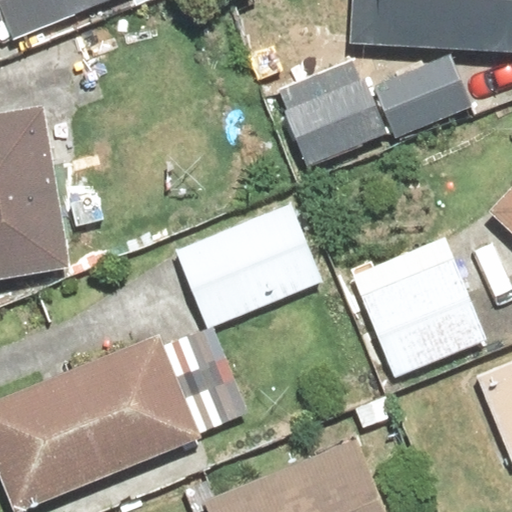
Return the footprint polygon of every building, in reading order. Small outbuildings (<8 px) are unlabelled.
[(511,0),(344,0),(342,51),(511,59),(511,0)] [(376,95),(357,56),(276,95),(313,173),(394,134),(404,154),(485,116),(457,57),(376,95)] [(0,287),(62,278),(37,113),(0,118),(0,287)] [(511,245),(511,187),(483,219),(511,245)] [(302,207),(184,256),(216,332),(334,283),(302,207)] [(449,243),(362,277),(401,377),(487,343),(449,243)] [(0,399),(0,500),(4,511),(32,511),(194,448),(151,339),(0,399)] [(371,511),(346,449),(195,509),(195,511),(371,511)]
